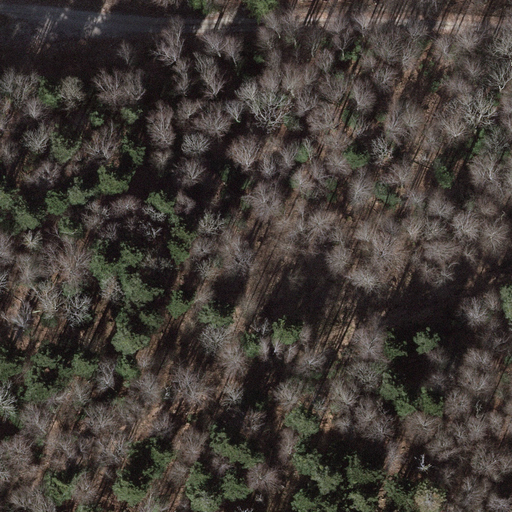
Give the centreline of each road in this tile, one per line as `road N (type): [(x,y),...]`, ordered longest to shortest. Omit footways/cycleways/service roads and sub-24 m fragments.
road 1 (track): [(0,487),(438,288),(511,263)]
road 2 (track): [(511,25),(62,15)]
